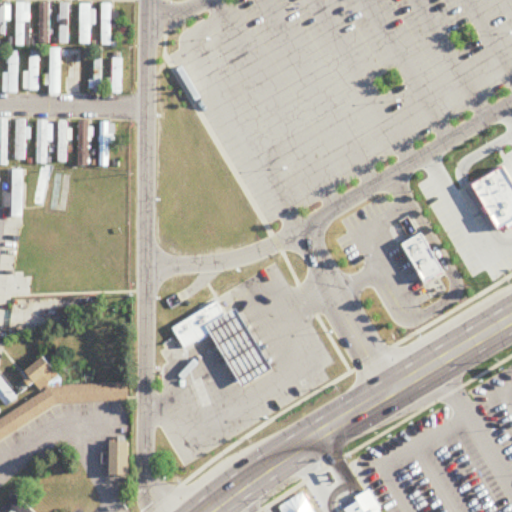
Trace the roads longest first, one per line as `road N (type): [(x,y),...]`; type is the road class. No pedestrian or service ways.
road 1 (residential): [(147,0),(144,464),(160,511)]
road 2 (primary): [(511,316),(203,511)]
road 3 (residential): [(0,106),(146,109)]
